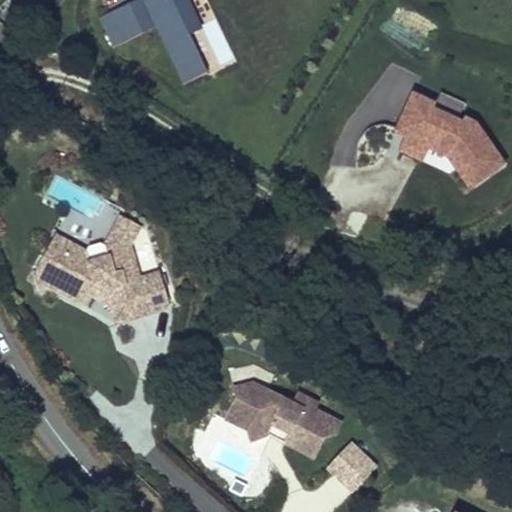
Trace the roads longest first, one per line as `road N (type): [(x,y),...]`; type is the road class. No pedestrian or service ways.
road 1 (residential): [(0,58),(200,196),(317,260),(511,325)]
road 2 (tertiary): [(0,349),(68,450)]
